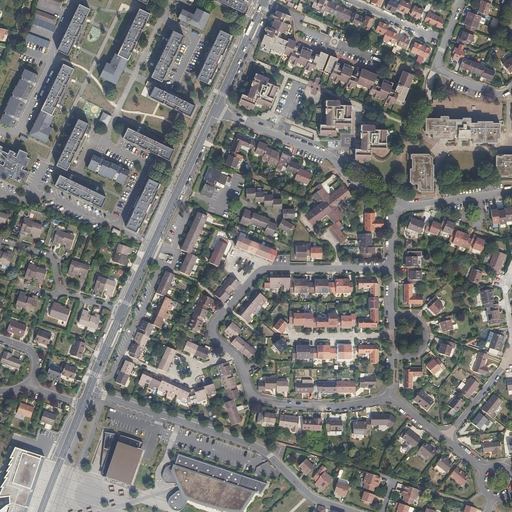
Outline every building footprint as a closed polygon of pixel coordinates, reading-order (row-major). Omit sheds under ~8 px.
[(248,2),(244,0),(216,0),(243,12),(248,2)] [(322,12),(327,1),(326,1),(325,0),(314,0),(312,7),(319,10),(322,12)] [(397,8),(398,4),(389,0),(386,8),(395,12),(397,8)] [(407,13),(411,4),(401,0),(400,0),(398,4),(397,8),(407,13)] [(487,15),(491,4),(482,0),(478,11),(482,13),(487,15)] [(301,11),(305,4),(299,2),(297,6),(296,9),(301,11)] [(340,7),(328,2),(324,10),(336,16),(340,7)] [(84,20),(90,9),(79,4),(57,50),(68,55),(72,45),(84,20)] [(419,18),(422,9),(415,6),(411,14),(419,18)] [(348,21),(352,13),(340,7),(336,16),(348,21)] [(182,9),(177,19),(180,20),(188,24),(202,31),(210,15),(197,8),(194,15),(182,9)] [(54,24),(57,18),(34,9),(32,16),(34,16),(54,24)] [(128,60),(143,29),(150,14),(143,11),(140,9),(117,55),(128,60)] [(484,25),(485,20),(484,19),(481,18),(481,17),(480,16),(482,13),(478,11),(473,9),(471,13),(468,12),(464,24),(467,25),(465,29),(474,32),(476,28),(477,29),(479,23),(484,25)] [(274,19),(272,23),(270,27),(267,26),(265,32),(266,32),(265,34),(264,34),(260,42),(263,44),(262,47),(268,49),(268,47),(273,49),(272,51),(277,53),(278,51),(289,56),(287,60),(290,61),(290,63),(295,65),(295,62),(305,66),(303,68),(308,71),(309,69),(312,71),(314,66),(321,69),(327,54),(319,51),(318,54),(314,53),(313,55),(312,55),(311,57),(308,56),(311,49),(302,45),(299,52),(296,51),(298,46),(294,44),(295,40),(287,37),(286,40),(279,37),(280,35),(277,34),(278,31),(286,34),(289,25),(282,22),(283,19),(286,20),(287,18),(288,19),(289,18),(290,17),(289,15),(275,10),(274,13),(273,12),(271,18),(274,19)] [(432,24),(436,15),(428,12),(425,21),(432,24)] [(360,26),(364,18),(357,15),(357,14),(355,13),(354,14),(353,13),(350,21),(360,26)] [(440,27),(443,19),(436,15),(432,24),(440,27)] [(54,24),(34,16),(32,23),(50,30),(54,32),(57,25),(54,24)] [(369,27),(373,19),(366,16),(362,24),(369,27)] [(383,34),(387,26),(379,22),(376,30),(383,34)] [(383,38),(387,40),(386,43),(392,45),(398,34),(387,29),(383,38)] [(161,82),(184,36),(173,31),(151,77),(158,81),(161,82)] [(208,84),(231,36),(220,31),(197,79),(208,84)] [(471,44),(474,36),(463,31),(460,40),(458,39),(456,43),(460,44),(464,46),(465,46),(467,42),(471,44)] [(50,41),(27,32),(25,39),(48,48),(50,41)] [(406,48),(410,39),(402,36),(398,45),(406,48)] [(419,55),(422,47),(415,43),(411,51),(419,55)] [(427,58),(430,50),(422,47),(419,55),(415,63),(419,65),(423,57),(427,58)] [(463,58),(465,52),(462,51),(458,49),(454,48),(452,53),(455,54),(453,59),(458,61),(459,58),(463,60),(463,58)] [(128,60),(117,55),(115,53),(110,64),(106,63),(99,77),(116,85),(123,69),(128,60)] [(376,95),(385,99),(384,102),(389,104),(390,103),(393,104),(394,99),(401,102),(412,77),(408,75),(409,73),(401,70),(394,89),(393,88),(391,91),(388,90),(391,83),(382,79),(379,86),(376,85),(377,82),(376,81),(377,79),(374,77),(375,74),(360,68),(359,71),(356,70),(355,73),(353,72),(352,75),(349,74),(352,67),(343,63),(340,70),(337,68),(338,65),(336,65),(338,62),(335,61),(336,58),(329,55),(323,70),(330,73),(328,78),(331,79),(331,80),(336,82),(337,79),(341,81),(346,83),(345,86),(350,88),(350,87),(353,88),(355,83),(369,89),(367,94),(371,95),(370,96),(375,98),(376,95)] [(511,70),(511,57),(503,64),(509,73),(511,70)] [(471,71),(474,62),(463,58),(463,60),(460,67),(471,71)] [(481,75),(484,68),(485,66),(474,62),(471,71),(481,75)] [(51,114),(67,81),(74,69),(63,64),(29,134),(46,142),(52,127),(49,126),(54,115),(51,114)] [(35,82),(38,75),(25,68),(21,76),(22,76),(21,79),(20,79),(16,86),(16,85),(12,93),(13,93),(12,96),(11,96),(7,103),(8,104),(4,111),(6,111),(4,114),(3,114),(0,119),(0,121),(13,128),(17,120),(16,120),(18,117),(22,110),(21,110),(24,103),(24,102),(25,99),(26,99),(29,92),(30,93),(33,85),(34,82),(35,82)] [(491,81),(495,72),(484,68),(481,75),(481,77),(491,81)] [(277,87),(265,83),(267,78),(255,73),(246,96),(241,94),(238,104),(252,109),(254,103),(259,104),(260,102),(269,106),(275,92),(277,92),(277,87)] [(194,106),(158,89),(154,87),(150,97),(190,116),(194,106)] [(352,110),(349,105),(338,105),(337,101),(324,101),(324,125),(319,125),(319,135),(334,135),(334,128),(339,128),(339,126),(349,126),(349,111),(352,110)] [(111,116),(103,113),(99,122),(107,126),(111,116)] [(499,139),(499,123),(491,123),(491,121),(475,121),(475,123),(469,123),(469,118),(461,118),(461,120),(447,120),(447,116),(439,116),(439,119),(424,119),(424,130),(423,132),(426,135),(428,133),(431,133),(432,138),(446,138),(446,139),(452,139),(452,135),(456,135),(457,138),(461,138),(462,140),(466,140),(467,139),(471,138),(472,142),(476,142),(476,144),(481,144),(481,142),(486,142),(486,144),(491,144),(491,142),(496,142),(496,139),(499,139)] [(67,169),(89,124),(79,119),(57,165),(63,168),(67,169)] [(384,150),(384,135),(387,134),(385,130),(373,129),(373,125),(359,125),(359,133),(361,133),(361,149),(354,149),(354,159),(355,159),(369,159),(369,152),(374,152),(374,150),(384,150)] [(173,150),(127,129),(123,138),(168,160),(173,150)] [(255,141),(239,134),(237,139),(235,139),(231,150),(232,151),(238,153),(242,144),(252,148),(255,141)] [(263,155),(267,147),(268,144),(260,141),(259,143),(255,141),(252,148),(251,150),(263,155)] [(0,159),(1,160),(0,162),(0,177),(6,181),(8,176),(19,182),(21,178),(25,180),(28,172),(24,170),(30,158),(26,156),(28,153),(20,149),(18,153),(14,152),(0,145),(0,159)] [(268,161),(273,149),(267,147),(263,155),(262,158),(268,161)] [(277,165),(281,156),(278,154),(279,152),(273,149),(268,161),(267,162),(274,164),(277,165)] [(236,168),(240,159),(241,159),(243,155),(238,153),(232,151),(231,155),(229,154),(225,164),(236,168)] [(287,167),(290,160),(292,154),(283,151),(281,156),(277,165),(276,170),(280,171),(283,165),(287,167)] [(101,158),(94,154),(87,168),(94,172),(95,170),(98,172),(97,173),(105,177),(105,176),(112,180),(113,178),(116,180),(115,181),(123,185),(129,171),(122,167),(122,168),(118,166),(119,166),(111,162),(111,163),(104,159),(104,160),(101,158)] [(433,170),(433,165),(431,165),(431,158),(427,154),(409,154),(409,160),(411,160),(411,169),(409,169),(409,180),(407,182),(411,185),(412,185),(416,185),(416,188),(415,189),(418,192),(419,193),(421,191),(432,191),(432,170),(433,170)] [(511,154),(502,155),(495,155),(495,171),(497,171),(497,177),(507,177),(507,175),(511,175),(511,177),(511,176),(511,154)] [(299,168),(301,164),(290,160),(287,167),(286,169),(297,173),(299,168)] [(233,179),(222,174),(222,173),(210,168),(206,178),(207,179),(202,192),(211,196),(215,186),(213,185),(216,179),(226,183),(227,181),(231,182),(233,179)] [(310,178),(312,174),(299,168),(297,173),(295,178),(308,184),(309,180),(311,180),(311,178),(310,178)] [(106,197),(63,176),(60,175),(55,185),(82,198),(101,207),(106,197)] [(137,232),(155,194),(160,185),(149,179),(126,227),(137,232)] [(329,205),(349,190),(345,185),(330,196),(320,183),(315,187),(318,191),(329,205)] [(256,199),(256,192),(256,188),(247,189),(247,199),(256,199)] [(338,206),(353,195),(349,190),(329,205),(340,219),(345,215),(338,206)] [(329,205),(318,191),(313,195),(320,204),(305,215),(309,220),(329,205)] [(265,202),(265,196),(265,192),(256,192),(256,199),(256,202),(265,202)] [(274,205),(274,199),(274,196),(265,196),(265,202),(265,205),(274,205)] [(282,209),(282,199),(274,199),(274,205),(274,209),(282,209)] [(313,226),(328,214),(334,223),(340,219),(329,205),(309,220),(313,226)] [(511,221),(510,207),(503,208),(503,210),(505,221),(511,221)] [(206,217),(207,213),(198,209),(194,220),(204,224),(207,217),(206,217)] [(272,235),(276,224),(268,221),(269,219),(245,209),(240,223),(248,226),(249,221),(266,227),(264,232),(272,235)] [(296,218),(295,209),(284,210),(285,218),(296,218)] [(499,223),(497,211),(497,209),(490,210),(492,224),(499,223)] [(505,221),(503,210),(497,211),(499,223),(499,224),(505,223),(505,221)] [(383,227),(383,221),(375,220),(375,213),(365,213),(364,231),(375,231),(375,227),(383,227)] [(452,232),(455,224),(447,221),(448,219),(444,217),(441,224),(440,227),(444,228),(443,232),(451,235),(452,232)] [(420,234),(424,223),(411,218),(407,229),(420,234)] [(289,232),(294,225),(284,219),(279,226),(289,232)] [(43,227),(42,227),(42,225),(24,220),(24,221),(22,220),(20,226),(22,227),(20,233),(25,235),(26,232),(33,235),(32,237),(37,239),(40,232),(42,233),(43,227)] [(201,230),(204,224),(194,220),(191,225),(201,230)] [(437,235),(440,227),(441,224),(433,221),(432,223),(429,222),(425,231),(437,235)] [(198,236),(201,230),(191,225),(189,232),(198,236)] [(334,237),(341,232),(339,229),(332,234),(334,237)] [(70,250),(74,236),(56,230),(52,244),(57,246),(58,243),(65,245),(65,248),(70,250)] [(458,246),(463,233),(457,230),(456,233),(452,232),(451,235),(449,241),(452,242),(452,244),(458,246)] [(196,242),(198,236),(189,232),(186,238),(196,242)] [(337,240),(344,235),(341,232),(334,237),(337,240)] [(470,243),(472,240),(468,238),(469,235),(463,233),(458,246),(464,248),(464,247),(468,249),(470,243)] [(241,249),(245,240),(244,239),(245,235),(241,234),(239,237),(238,237),(235,243),(230,241),(232,246),(241,249)] [(481,252),(485,241),(477,238),(477,236),(474,234),(472,240),(470,243),(474,245),(473,249),(481,252)] [(340,244),(346,239),(344,235),(337,240),(340,244)] [(196,242),(186,238),(183,244),(193,248),(196,242)] [(222,256),(227,245),(225,244),(226,242),(221,240),(220,242),(218,241),(213,252),(222,256)] [(247,252),(251,242),(245,240),(241,249),(247,252)] [(254,254),(257,244),(251,242),(247,252),(254,254)] [(125,260),(126,257),(127,253),(130,254),(131,249),(118,244),(113,262),(126,266),(127,261),(125,260)] [(190,255),(193,248),(183,244),(180,251),(187,254),(190,255)] [(260,257),(264,247),(257,244),(254,254),(260,257)] [(310,256),(310,248),(310,244),(305,244),(305,247),(295,246),(295,257),(305,258),(305,256),(310,256)] [(266,259),(270,250),(264,247),(260,257),(266,259)] [(374,254),(374,247),(371,247),(360,247),(360,254),(361,254),(361,258),(371,258),(371,254),(374,254)] [(0,263),(9,266),(13,253),(7,251),(7,254),(0,251),(0,249),(0,248),(0,263)] [(321,258),(321,248),(310,248),(310,256),(309,258),(321,258)] [(273,262),(277,252),(270,250),(266,259),(273,262)] [(498,273),(505,254),(495,250),(487,269),(498,273)] [(217,267),(222,256),(213,252),(208,263),(217,267)] [(194,264),(197,258),(190,255),(187,254),(184,260),(194,264)] [(418,267),(418,257),(408,257),(406,257),(406,267),(408,267),(408,271),(410,271),(420,271),(420,267),(418,267)] [(85,280),(90,267),(70,260),(68,267),(70,267),(68,274),(73,275),(74,272),(80,275),(80,278),(85,280)] [(194,264),(184,260),(182,266),(191,270),(194,264)] [(42,284),(46,271),(37,268),(29,265),(24,278),(30,280),(31,277),(34,278),(37,279),(36,282),(42,284)] [(188,277),(191,270),(182,266),(179,272),(188,277)] [(482,272),(480,272),(473,269),(468,281),(477,285),(482,272)] [(169,286),(174,275),(165,271),(160,282),(169,286)] [(422,280),(422,271),(420,271),(410,271),(410,280),(408,280),(408,284),(413,284),(418,284),(418,280),(422,280)] [(280,284),(280,275),(274,275),(274,274),(270,274),(270,279),(265,281),(265,287),(280,287),(280,284)] [(290,282),(290,275),(285,275),(285,274),(280,274),(280,275),(280,284),(284,284),(284,287),(290,287),(290,282)] [(111,296),(115,282),(98,276),(94,290),(99,292),(100,289),(106,291),(106,294),(111,296)] [(234,291),(240,284),(231,276),(223,286),(230,292),(232,289),(234,291)] [(300,293),(300,279),(293,279),(293,282),(290,282),(290,287),(289,292),(293,292),(293,293),(300,293)] [(310,292),(310,282),(306,282),(306,279),(300,279),(300,293),(306,293),(306,292),(310,292)] [(321,293),(321,279),(314,279),(314,282),(310,282),(310,292),(314,292),(314,293),(321,293)] [(332,292),(332,282),(327,282),(327,279),(321,279),(321,293),(327,293),(327,292),(332,292)] [(342,293),(342,279),(335,280),(335,282),(332,282),(332,292),(335,292),(335,293),(342,293)] [(353,292),(353,282),(348,282),(348,279),(342,279),(342,293),(348,293),(348,292),(353,292)] [(376,287),(376,280),(358,280),(358,288),(370,288),(370,297),(378,297),(378,287),(376,287)] [(164,297),(169,286),(160,282),(155,293),(161,296),(164,297)] [(413,296),(413,284),(408,284),(404,284),(404,302),(412,302),(412,304),(423,304),(422,296),(413,296)] [(228,294),(230,292),(223,286),(215,296),(223,303),(229,296),(228,294)] [(262,299),(265,296),(257,289),(254,292),(255,293),(252,298),(259,304),(261,306),(265,301),(262,299)] [(494,303),(492,289),(480,291),(482,305),(485,304),(486,308),(490,308),(499,306),(498,302),(494,303)] [(34,311),(36,303),(38,298),(33,296),(32,299),(25,297),(26,294),(20,292),(16,305),(34,311)] [(209,308),(213,299),(203,295),(198,306),(206,310),(207,307),(209,308)] [(169,304),(171,300),(164,297),(161,296),(160,300),(161,300),(159,305),(167,309),(170,310),(172,305),(169,304)] [(444,307),(437,300),(438,299),(435,296),(427,304),(430,308),(429,308),(436,316),(444,307)] [(256,307),(259,304),(252,298),(251,297),(248,300),(248,301),(245,306),(252,312),(254,314),(258,309),(256,307)] [(378,309),(378,297),(370,297),(368,297),(368,309),(370,309),(378,309)] [(69,311),(70,310),(64,308),(60,307),(60,305),(53,303),(49,315),(66,321),(69,311)] [(165,313),(167,309),(159,305),(158,305),(156,309),(157,310),(154,315),(163,318),(166,320),(168,314),(165,313)] [(249,315),(252,312),(245,306),(244,305),(241,308),(242,309),(238,313),(248,322),(252,317),(249,315)] [(204,319),(208,311),(206,310),(198,306),(193,318),(201,322),(202,318),(204,319)] [(500,324),(498,315),(500,315),(499,306),(490,308),(491,312),(487,312),(489,325),(500,324)] [(376,328),(376,320),(378,320),(378,309),(370,309),(370,319),(358,319),(358,328),(376,328)] [(96,330),(100,317),(101,316),(95,314),(94,317),(87,315),(88,312),(83,310),(79,324),(96,330)] [(303,324),(303,313),(293,313),(293,311),(288,311),(288,322),(292,322),(293,324),(303,324)] [(316,327),(316,318),(312,318),(312,313),(303,313),(303,324),(303,325),(311,325),(311,327),(316,327)] [(162,323),(163,318),(154,315),(153,314),(152,319),(153,319),(150,324),(153,325),(162,329),(164,324),(162,323)] [(341,327),(341,318),(336,318),(336,314),(328,314),(328,318),(328,325),(336,326),(336,327),(341,327)] [(355,326),(355,314),(351,314),(350,316),(341,316),(341,318),(341,327),(351,328),(351,326),(355,326)] [(442,333),(453,330),(458,329),(457,325),(452,326),(451,321),(453,320),(452,315),(440,318),(441,323),(440,323),(442,333)] [(199,331),(203,322),(201,322),(193,318),(187,329),(196,333),(197,330),(199,331)] [(280,333),(287,325),(279,318),(272,327),(280,333)] [(328,325),(328,318),(316,318),(316,327),(327,327),(328,325)] [(7,331),(15,334),(23,337),(27,326),(11,320),(7,331)] [(148,337),(153,325),(150,324),(143,321),(140,328),(141,329),(140,333),(148,337)] [(238,335),(242,330),(232,322),(225,331),(232,336),(233,334),(236,337),(238,335)] [(48,346),(52,334),(39,330),(35,341),(48,346)] [(143,348),(148,337),(140,333),(138,332),(134,340),(136,341),(135,344),(143,348)] [(488,343),(490,344),(489,349),(490,349),(488,353),(496,355),(498,351),(499,352),(504,337),(494,334),(490,333),(489,333),(489,334),(490,335),(488,340),(486,341),(486,342),(487,344),(488,344),(488,343)] [(247,343),(238,335),(236,337),(231,343),(240,350),(247,343)] [(287,347),(280,338),(273,344),(280,354),(287,347)] [(449,357),(452,348),(454,348),(456,344),(444,340),(443,344),(442,344),(438,354),(449,357)] [(80,359),(86,344),(76,341),(70,356),(80,359)] [(194,355),(198,346),(188,341),(184,350),(194,355)] [(249,358),(256,350),(247,343),(240,350),(249,358)] [(138,360),(143,348),(135,344),(133,344),(129,352),(131,352),(129,356),(138,360)] [(302,360),(302,345),(296,345),(296,349),(292,349),(291,359),(295,359),(295,360),(302,360)] [(313,359),(313,349),(309,348),(309,345),(302,345),(302,360),(309,360),(308,358),(313,359)] [(323,360),(323,345),(317,345),(317,349),(313,349),(313,359),(316,358),(316,360),(323,360)] [(334,359),(334,348),(330,348),(330,345),(323,345),(323,360),(330,360),(330,359),(334,359)] [(344,360),(345,346),(338,345),(338,348),(334,348),(334,359),(337,359),(338,360),(344,360)] [(171,362),(176,350),(167,346),(162,358),(171,362)] [(205,360),(208,354),(209,351),(198,346),(194,355),(205,360)] [(355,359),(355,349),(351,349),(351,346),(345,346),(344,360),(351,360),(351,358),(355,359)] [(376,354),(376,346),(357,346),(357,354),(369,355),(369,364),(378,364),(378,354),(376,354)] [(19,369),(21,361),(11,358),(12,354),(4,351),(0,362),(19,369)] [(483,366),(487,355),(479,352),(472,372),(485,376),(488,368),(483,366)] [(166,373),(171,362),(162,358),(157,369),(166,373)] [(445,368),(438,359),(434,361),(433,360),(426,367),(433,375),(440,369),(442,371),(445,368)] [(130,376),(134,365),(125,361),(120,371),(130,376)] [(232,373),(230,365),(228,365),(227,362),(218,365),(222,377),(230,374),(232,373)] [(61,376),(63,369),(51,364),(47,375),(55,378),(55,380),(59,381),(61,376)] [(72,380),(76,370),(65,365),(63,369),(61,376),(72,380)] [(422,376),(422,368),(412,368),(412,370),(404,370),(404,388),(412,388),(412,376),(422,376)] [(124,388),(130,376),(120,371),(115,382),(122,385),(121,387),(124,388)] [(149,384),(153,376),(153,375),(149,373),(149,374),(143,372),(138,383),(144,385),(145,383),(149,384)] [(360,373),(360,378),(360,388),(376,388),(376,376),(368,376),(368,373),(360,373)] [(236,385),(233,377),(232,377),(230,374),(222,377),(226,389),(234,386),(236,385)] [(158,388),(162,379),(158,377),(158,378),(153,376),(149,384),(148,387),(153,390),(154,387),(158,388)] [(168,391),(172,382),(172,381),(168,380),(163,378),(162,379),(158,388),(158,390),(163,392),(164,389),(168,391)] [(277,387),(277,381),(277,378),(265,378),(264,381),(258,381),(258,390),(265,389),(265,387),(277,387)] [(470,378),(465,385),(462,383),(458,388),(461,390),(459,392),(468,399),(479,385),(470,378)] [(288,390),(288,381),(277,381),(277,387),(277,390),(288,390)] [(355,392),(355,381),(337,381),(337,383),(337,392),(355,392)] [(177,395),(181,387),(182,386),(178,384),(177,385),(172,382),(168,391),(167,394),(172,396),(174,393),(177,395)] [(216,394),(213,382),(207,384),(206,382),(202,384),(204,387),(206,394),(209,393),(211,396),(216,394)] [(312,392),(312,383),(295,382),(295,392),(312,392)] [(337,392),(337,383),(318,382),(318,391),(322,391),(322,392),(337,392)] [(240,398),(238,389),(236,390),(234,386),(226,389),(230,401),(234,400),(240,398)] [(188,401),(187,399),(191,390),(187,388),(186,389),(181,387),(177,395),(176,398),(181,401),(185,403),(188,401)] [(208,399),(206,394),(204,387),(198,389),(197,388),(193,389),(198,402),(208,399)] [(434,402),(423,394),(424,392),(421,390),(413,400),(427,411),(434,402)] [(453,416),(456,413),(465,402),(457,395),(448,406),(452,409),(448,414),(450,415),(450,414),(453,416)] [(490,416),(502,401),(494,395),(482,410),(490,416)] [(244,409),(243,405),(237,407),(234,400),(230,401),(225,403),(229,414),(238,411),(244,409)] [(30,418),(34,408),(20,403),(17,413),(30,418)] [(241,423),(238,411),(229,414),(232,425),(241,423)] [(53,426),(57,416),(44,412),(41,421),(46,423),(45,428),(50,430),(52,425),(53,426)] [(258,417),(257,423),(263,424),(263,423),(274,424),(276,415),(264,413),(264,414),(259,413),(258,417)] [(390,428),(397,420),(390,415),(371,414),(371,419),(371,425),(386,425),(387,425),(390,428)] [(479,430),(487,420),(479,414),(471,423),(479,430)] [(296,433),(299,418),(280,416),(278,427),(292,429),(292,433),(296,433)] [(302,430),(311,430),(320,431),(321,420),(314,419),(314,423),(311,422),(311,421),(302,420),(302,430)] [(371,430),(371,428),(371,425),(371,419),(366,420),(357,420),(357,423),(353,422),(353,434),(366,434),(366,430),(371,430)] [(325,420),(325,429),(329,429),(329,432),(333,432),(333,436),(340,436),(340,432),(341,432),(341,420),(325,420)] [(420,439),(407,429),(401,438),(406,442),(412,447),(413,448),(420,439)] [(107,473),(106,476),(105,477),(104,481),(129,489),(130,486),(138,463),(137,462),(139,456),(135,455),(137,449),(136,449),(137,447),(140,449),(143,443),(131,438),(120,435),(119,437),(115,436),(115,434),(106,432),(101,467),(103,468),(102,471),(107,473)] [(412,447),(406,442),(401,448),(407,453),(412,447)] [(435,451),(431,448),(431,447),(424,442),(416,450),(428,460),(435,451)] [(501,454),(500,442),(482,444),(483,453),(493,451),(493,455),(501,454)] [(0,511),(26,511),(44,457),(14,448),(9,458),(12,458),(8,465),(10,465),(6,472),(8,472),(3,479),(6,478),(0,488),(2,488),(0,492),(0,497),(9,497),(9,504),(8,505),(7,505),(6,506),(0,509),(0,511)] [(267,483),(240,475),(199,461),(178,454),(174,466),(173,465),(170,465),(167,466),(164,470),(163,474),(163,477),(164,481),(168,483),(178,483),(179,484),(177,484),(179,489),(181,488),(181,489),(179,490),(177,491),(172,496),(170,498),(169,501),(169,503),(170,506),(172,509),(175,510),(177,510),(180,510),(182,508),(184,507),(187,502),(188,498),(193,500),(201,503),(211,506),(223,509),(240,511),(253,492),(260,494),(267,483)] [(452,465),(441,456),(434,464),(445,473),(452,465)] [(298,466),(302,469),(300,471),(306,476),(314,468),(306,459),(298,466)] [(315,484),(317,486),(323,490),(332,478),(324,472),(326,469),(322,466),(313,479),(316,481),(315,484)] [(468,477),(455,467),(448,476),(461,486),(468,477)] [(377,487),(378,485),(381,477),(366,472),(363,482),(365,483),(363,488),(373,491),(375,486),(377,487)] [(338,495),(341,496),(345,497),(349,486),(337,483),(334,492),(338,493),(338,495)] [(416,500),(419,490),(405,485),(402,496),(405,497),(403,501),(413,504),(414,500),(416,500)] [(375,501),(377,496),(364,491),(361,500),(363,501),(363,503),(368,505),(369,502),(371,503),(372,500),(375,501)] [(407,511),(408,511),(411,511),(413,511),(414,508),(397,502),(395,508),(398,509),(397,511),(407,511)]
